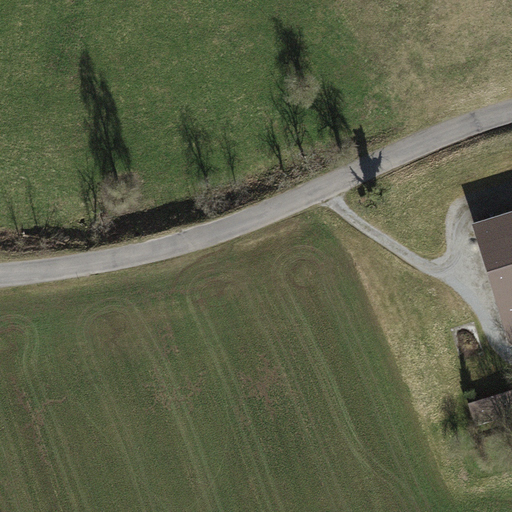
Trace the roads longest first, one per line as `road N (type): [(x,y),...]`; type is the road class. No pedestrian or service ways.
road 1 (unclassified): [(511,113),(432,139),(247,224),(150,249),(0,270)]
road 2 (track): [(322,192),(468,296),(497,348),(511,355)]
